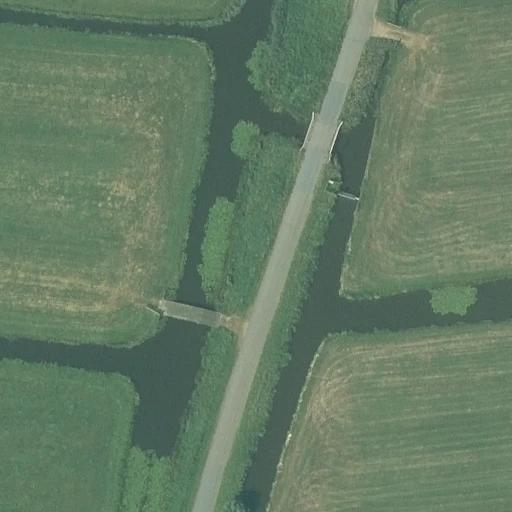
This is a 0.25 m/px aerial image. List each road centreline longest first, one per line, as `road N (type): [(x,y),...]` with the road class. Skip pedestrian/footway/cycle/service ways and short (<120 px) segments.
road 1 (unclassified): [(204,511),(364,0)]
road 2 (track): [(0,290),(156,305)]
